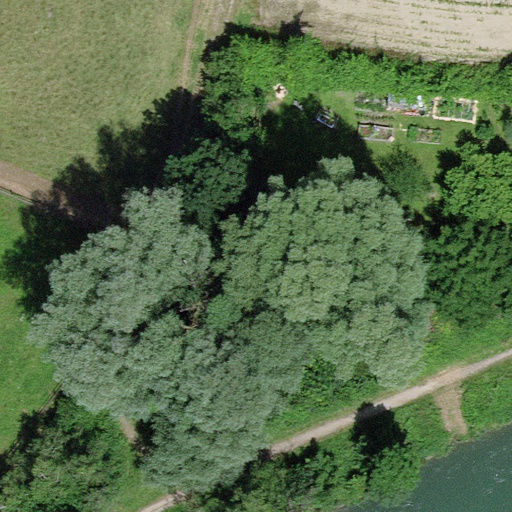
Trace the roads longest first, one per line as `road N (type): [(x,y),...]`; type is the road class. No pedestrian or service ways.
road 1 (track): [(223,0),(119,511)]
road 2 (track): [(149,511),(511,344)]
